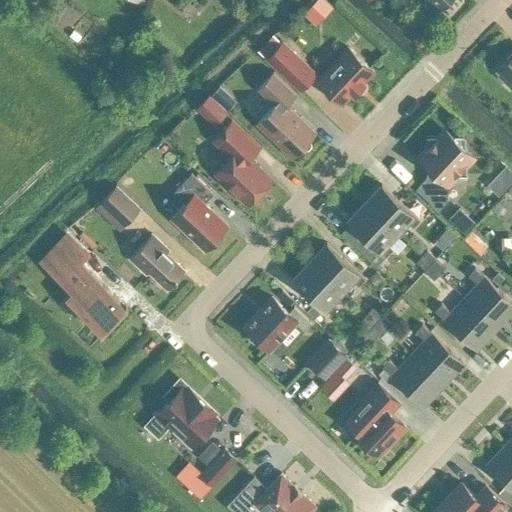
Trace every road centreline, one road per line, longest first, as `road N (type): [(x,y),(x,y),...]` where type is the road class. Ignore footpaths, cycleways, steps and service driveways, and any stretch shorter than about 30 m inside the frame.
road 1 (residential): [(379,506),(194,324),(498,0)]
road 2 (residential): [(379,506),(511,364)]
